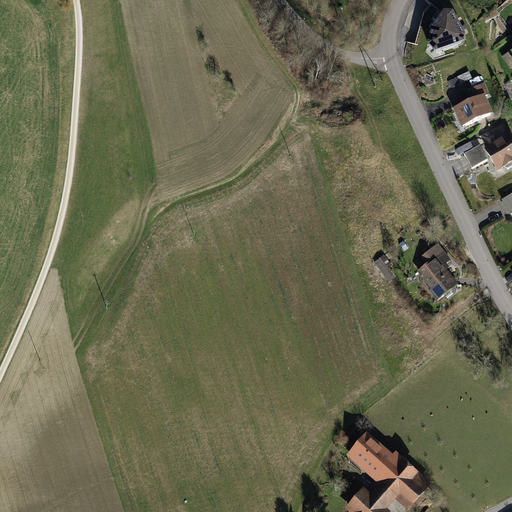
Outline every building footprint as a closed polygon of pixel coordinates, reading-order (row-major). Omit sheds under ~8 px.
[(453,10),(445,9),(433,25),(427,42),(436,51),(463,41),(466,34),(453,10)] [(511,57),(510,54),(511,53),(511,51),(500,58),(509,70),(511,67),(511,65),(509,62),(511,59),(511,57)] [(466,93),(471,103),(484,98),(488,96),(483,85),(466,93)] [(471,103),(452,112),(461,131),(492,117),(484,98),(471,103)] [(511,143),(508,137),(483,150),(488,160),(496,175),(511,166),(511,143)] [(470,170),(488,160),(483,150),(480,145),(462,155),(470,170)] [(511,195),(500,201),(511,222),(511,221),(511,195)] [(398,245),(403,252),(407,249),(403,242),(398,245)] [(425,267),(416,274),(430,291),(428,293),(436,303),(457,286),(445,272),(448,269),(445,265),(450,261),(436,244),(418,259),(425,267)] [(379,259),(373,264),(388,284),(394,279),(379,259)] [(392,458),(366,435),(345,458),(378,489),(369,499),(363,493),(345,511),(387,511),(396,503),(406,511),(410,511),(432,488),(395,455),(392,458)]
